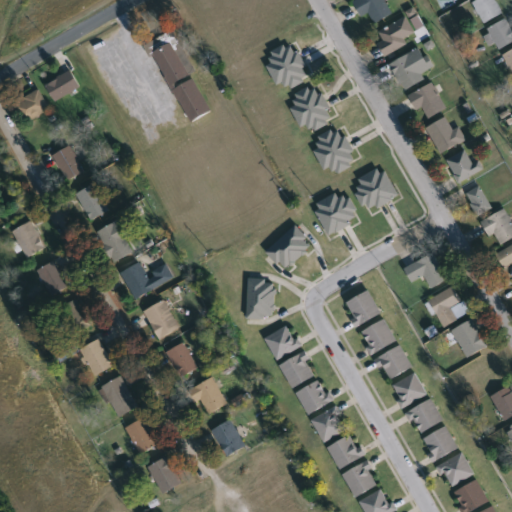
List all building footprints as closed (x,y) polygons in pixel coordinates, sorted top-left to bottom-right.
[(354,2),(358,0),(385,0),(393,15),(375,24),(370,14),(362,18),(354,2)] [(473,3),(478,0),(495,0),(504,15),(485,25),(473,3)] [(386,57),(378,45),(384,42),(380,33),(407,18),(418,40),(386,57)] [(511,28),(511,44),(501,51),(488,30),(506,19),(511,28)] [(213,112),(189,124),(149,44),(172,32),(213,112)] [(295,42),(312,80),(289,91),(286,84),(278,87),(268,65),(273,63),(269,53),(295,42)] [(427,79),(406,92),(391,66),(422,47),(434,68),(424,74),(427,79)] [(47,84),(73,72),(82,90),(56,102),(47,84)] [(418,113),(410,96),(435,83),(448,110),(429,120),(424,110),(418,113)] [(293,97),(316,84),(336,119),(306,135),(292,109),(297,106),(293,97)] [(51,109),(28,123),(16,104),(40,90),(51,109)] [(442,155),(427,130),(447,118),(454,131),(460,128),(467,140),(442,155)] [(330,177),(312,141),(341,127),(359,163),(330,177)] [(86,171),(68,181),(53,156),(71,146),(86,171)] [(447,161),(467,150),(479,173),(460,183),(447,161)] [(359,180),(384,167),(400,198),(368,214),(356,191),(362,187),(359,180)] [(111,212),(95,221),(79,194),(95,184),(111,212)] [(466,195),(481,187),(493,209),(479,217),(466,195)] [(329,236),(314,206),(338,194),(340,197),(348,193),(362,220),(329,236)] [(511,240),(499,248),(484,222),(505,210),(511,222),(511,240)] [(136,254),(113,264),(99,231),(122,221),(136,254)] [(47,248),(29,259),(13,233),(31,222),(47,248)] [(314,247),(285,272),(268,251),(297,227),(314,247)] [(511,264),(506,268),(498,255),(511,246),(511,264)] [(432,289),(425,276),(413,283),(405,270),(434,253),(449,280),(432,289)] [(52,298),(39,270),(57,262),(70,290),(52,298)] [(168,265),(175,280),(137,299),(123,272),(142,263),(148,276),(168,265)] [(276,281),(276,319),(249,319),(249,281),(276,281)] [(469,314),(445,327),(430,300),(455,287),(469,314)] [(347,301),(373,293),(381,317),(356,326),(347,301)] [(93,328),(75,338),(59,310),(78,300),(93,328)] [(160,340),(145,312),(166,301),(181,329),(160,340)] [(398,342),(375,356),(361,334),(384,319),(398,342)] [(468,359),(452,331),(474,320),(489,348),(468,359)] [(266,339),(291,326),(303,348),(278,361),(266,339)] [(116,367),(97,378),(81,351),(100,340),(116,367)] [(168,352),(185,343),(199,371),(182,379),(168,352)] [(378,359),(401,346),(414,368),(391,381),(378,359)] [(282,365),(305,354),(316,379),(293,389),(282,365)] [(406,408),(393,387),(416,374),(429,395),(406,408)] [(139,409),(120,419),(103,387),(122,377),(139,409)] [(208,417),(192,391),(213,378),(229,404),(208,417)] [(334,403),(310,416),(298,394),(321,381),(334,403)] [(492,397),(511,386),(511,387),(511,418),(505,422),(492,397)] [(409,414),(432,400),(445,422),(422,436),(409,414)] [(313,421),(336,408),(348,431),(325,443),(313,421)] [(127,428),(145,418),(160,445),(142,455),(127,428)] [(213,432),(231,420),(248,446),(230,458),(213,432)] [(423,441),(447,426),(460,448),(437,462),(423,441)] [(329,448),(353,437),(364,459),(340,470),(329,448)] [(475,477),(451,488),(441,465),(465,454),(475,477)] [(150,466),(170,458),(182,486),(162,494),(150,466)] [(381,486),(357,498),(344,475),(368,462),(381,486)] [(491,502),(474,511),(465,511),(455,494),(478,481),(491,502)] [(394,511),(365,511),(361,504),(382,490),(396,511),(394,511)]
